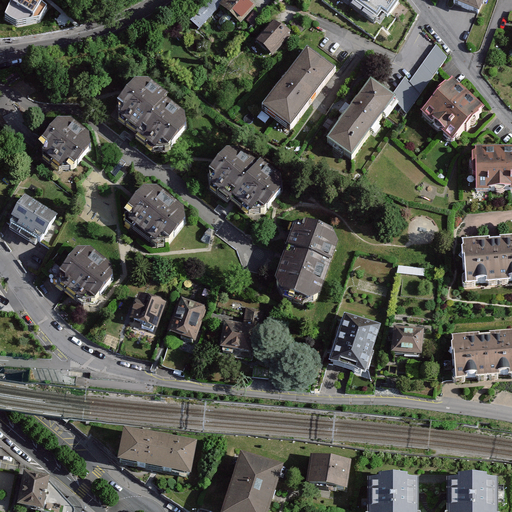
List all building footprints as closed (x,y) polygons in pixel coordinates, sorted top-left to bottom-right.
[(38,0),(16,0),(6,19),(19,28),(40,24),(48,7),(38,0)] [(209,0),(189,22),(199,31),(221,8),(240,26),(257,7),(249,0),(209,0)] [(405,0),(404,0),(347,0),(378,21),(382,15),(390,21),(405,0)] [(485,0),(452,0),(452,2),(479,14),(485,0)] [(272,58),(291,35),(276,22),(256,45),(272,58)] [(326,145),(351,163),(395,101),(407,109),(447,54),(434,44),(409,80),(404,76),(390,95),(372,82),(326,145)] [(333,68),(308,49),(264,110),(291,128),(333,68)] [(150,81),(135,82),(116,104),(117,116),(157,150),(169,149),(179,137),(187,128),(186,111),(150,81)] [(484,112),(453,81),(421,113),(452,144),(484,112)] [(71,121),(58,123),(43,143),(44,158),(63,173),(74,172),(90,150),(89,134),(71,121)] [(216,165),(209,176),(212,189),(250,215),(264,212),(280,189),(278,174),(238,148),(226,150),(216,165)] [(511,149),(476,149),(476,156),(472,156),(473,177),(477,178),(478,191),(511,192),(511,149)] [(158,187),(144,189),(127,211),(129,222),(158,245),(168,244),(185,222),(183,207),(158,187)] [(25,198),(9,224),(41,243),(57,218),(25,198)] [(308,223),(294,229),(275,283),(282,296),(306,304),(321,295),(337,244),(331,231),(308,223)] [(511,242),(463,246),(466,287),(511,283),(511,242)] [(93,250),(76,251),(59,272),(61,287),(81,304),(97,302),(114,281),(112,266),(93,250)] [(435,269),(399,265),(398,274),(434,278),(435,269)] [(167,308),(141,301),(133,331),(159,338),(167,308)] [(207,315),(184,309),(174,344),(197,350),(207,315)] [(266,315),(247,312),(244,334),(225,332),(222,360),(253,364),(256,341),(263,342),(266,315)] [(380,325),(343,315),(329,368),(365,377),(380,325)] [(425,332),(394,330),(392,356),(423,358),(425,332)] [(511,334),(453,339),(455,379),(511,374),(511,334)] [(203,447),(127,431),(120,465),(196,480),(203,447)] [(268,511),(281,469),(243,457),(226,511),(268,511)] [(350,464),(313,459),(309,485),(346,490),(350,464)] [(18,511),(72,511),(74,507),(50,485),(25,480),(18,511)] [(418,511),(419,482),(369,482),(369,511),(418,511)] [(498,511),(499,483),(446,483),(446,511),(498,511)]
